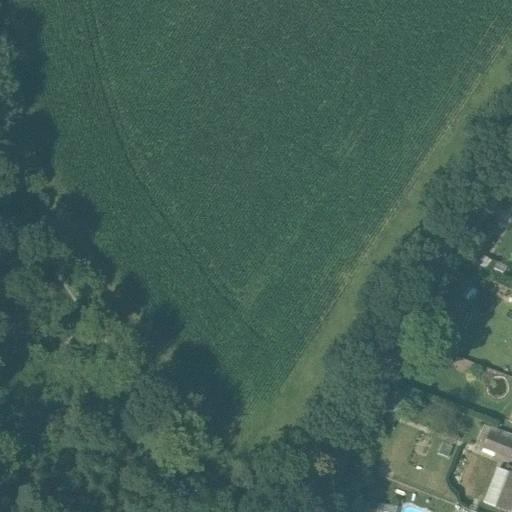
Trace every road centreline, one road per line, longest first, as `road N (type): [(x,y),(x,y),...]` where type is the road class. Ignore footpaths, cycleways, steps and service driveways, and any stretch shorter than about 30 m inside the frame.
road 1 (track): [(328,501),(364,405),(511,174)]
road 2 (track): [(190,432),(151,457),(48,424),(0,444)]
